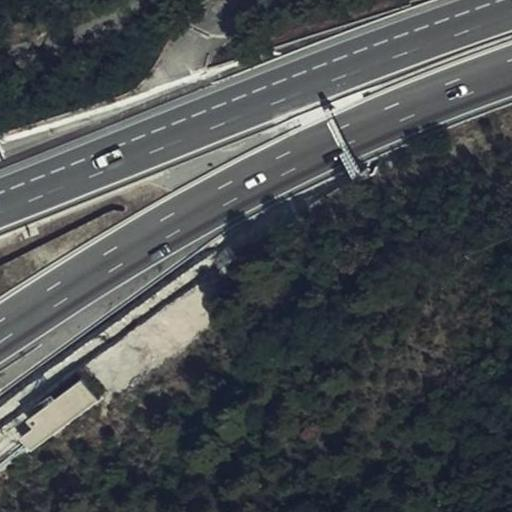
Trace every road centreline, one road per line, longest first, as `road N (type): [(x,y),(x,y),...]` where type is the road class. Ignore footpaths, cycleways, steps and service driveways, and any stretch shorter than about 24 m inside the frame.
road 1 (motorway): [(0,333),(187,213),(286,161),(511,66)]
road 2 (motorway): [(511,5),(230,107),(0,203)]
